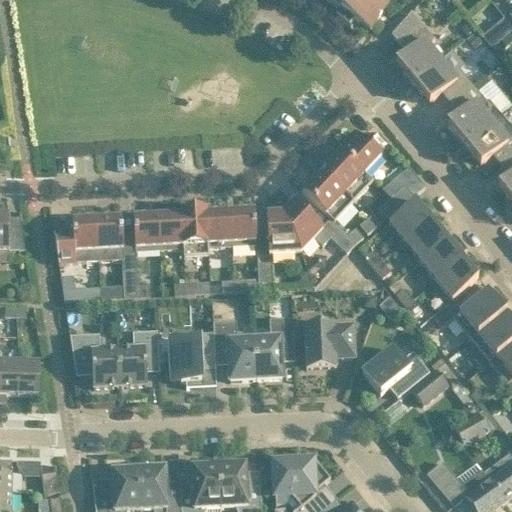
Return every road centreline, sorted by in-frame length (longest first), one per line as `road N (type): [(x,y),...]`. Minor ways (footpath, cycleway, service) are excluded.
road 1 (residential): [(355,76),(273,163),(252,174),(0,186)]
road 2 (residential): [(404,511),(327,422),(88,435)]
road 3 (residential): [(511,262),(355,76)]
road 4 (residential): [(248,0),(286,18),(355,76)]
